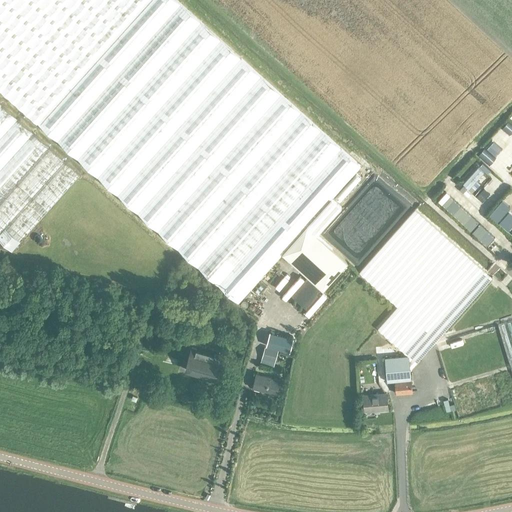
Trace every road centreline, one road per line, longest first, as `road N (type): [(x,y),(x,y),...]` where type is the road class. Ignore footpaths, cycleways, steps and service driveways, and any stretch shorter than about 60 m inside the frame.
road 1 (track): [(184,0),(373,170)]
road 2 (tertiary): [(224,511),(0,456)]
